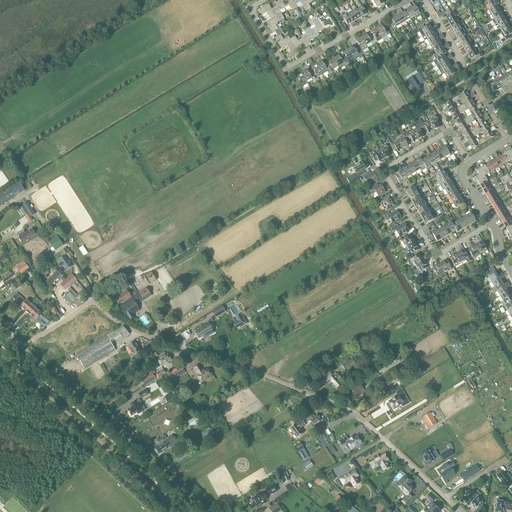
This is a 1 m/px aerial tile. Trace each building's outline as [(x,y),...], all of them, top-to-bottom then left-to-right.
[(292,0),(286,0),(284,2),(282,0),(281,0),(280,1),(284,8),(289,6),(292,10),(297,7),(295,5),(292,0)] [(292,0),(295,5),(300,2),(305,11),(310,8),(308,4),(305,0),(292,0)] [(495,0),(488,4),(490,8),(490,9),(496,5),(496,6),(498,4),(495,0)] [(272,9),(271,9),(276,17),(277,19),(282,20),(284,19),(279,11),(284,8),(280,1),(279,1),(277,3),(278,5),(272,9)] [(276,17),(271,9),(272,9),(271,9),(269,4),(259,10),(262,15),(262,16),(266,13),(267,13),(271,20),(276,17)] [(490,9),(488,10),(489,13),(491,15),(498,10),(496,6),(496,5),(490,9)] [(417,9),(415,6),(411,9),(415,16),(417,19),(421,16),(419,13),(422,12),(419,7),(417,9)] [(362,7),(357,10),(361,17),(367,14),(362,7)] [(415,16),(411,9),(406,11),(410,19),(415,16)] [(357,20),(361,17),(357,10),(353,13),(352,13),(357,20)] [(498,10),(491,15),(493,19),(493,20),(501,15),(501,14),(498,10)] [(352,13),(353,13),(352,11),(347,14),(352,23),(357,20),(352,13)] [(406,22),(410,19),(406,11),(401,14),(406,22)] [(348,25),(348,26),(352,23),(347,14),(346,13),(339,17),(342,22),(344,21),(345,21),(348,25)] [(454,13),(445,18),(448,23),(457,18),(454,13)] [(397,17),(401,25),(406,22),(401,14),(397,17)] [(493,20),(491,21),(494,25),(494,26),(504,19),(501,15),(493,20)] [(323,29),(330,25),(331,25),(332,27),(332,28),(335,26),(333,23),(330,18),(325,21),(322,16),(317,19),(323,29)] [(275,31),(276,34),(282,30),(280,28),(277,23),(282,20),(277,19),(276,17),(271,20),(266,23),(272,32),(272,33),(275,31)] [(392,20),(392,21),(390,23),(395,31),(396,30),(397,28),(397,27),(401,25),(397,17),(392,20)] [(457,18),(448,23),(451,27),(451,28),(459,23),(457,18)] [(315,38),(318,36),(317,33),(323,29),(317,19),(312,22),(314,25),(309,28),(315,38)] [(504,19),(494,26),(497,30),(499,29),(507,24),(504,19)] [(459,23),(451,28),(454,32),(465,25),(462,21),(459,23)] [(507,24),(499,29),(502,34),(510,29),(507,24)] [(432,30),(429,25),(424,28),(423,25),(417,29),(421,36),(437,27),(436,25),(433,27),(434,29),(432,30)] [(465,25),(454,32),(456,36),(457,37),(468,30),(467,30),(465,25)] [(389,34),(386,29),(385,30),(384,30),(383,29),(382,27),(381,26),(376,29),(382,39),(387,36),(387,35),(389,34)] [(438,29),(437,27),(421,36),(424,41),(435,35),(433,32),(434,32),(434,31),(438,29)] [(311,41),(315,38),(309,28),(304,31),(305,33),(301,36),(302,38),(307,46),(310,45),(309,43),(308,42),(311,41)] [(374,36),(371,38),(374,43),(376,41),(377,42),(382,39),(376,29),(371,32),(374,36)] [(504,39),(501,41),(502,43),(511,38),(509,35),(511,33),(511,32),(510,29),(502,34),(501,34),(504,39)] [(286,45),(291,42),(289,39),(288,37),(283,40),(280,35),(283,33),(282,30),(276,34),(278,36),(275,38),(281,48),(286,45)] [(468,30),(457,37),(459,41),(460,41),(470,35),(468,30)] [(366,35),(365,34),(362,36),(362,37),(361,38),(366,45),(370,42),(372,44),(374,43),(371,38),(369,39),(367,35),(366,35)] [(437,39),(435,35),(424,41),(427,46),(437,39)] [(470,35),(460,41),(462,46),(471,41),(470,41),(469,39),(472,37),(470,35)] [(306,47),(307,46),(302,38),(301,36),(296,39),(295,36),(289,39),(291,42),(295,49),(296,50),(296,49),(303,45),(304,48),(306,47)] [(361,48),(358,50),(363,58),(365,56),(366,54),(364,51),(367,48),(367,47),(366,45),(361,38),(356,41),(359,46),(361,48)] [(440,44),(437,39),(427,46),(430,44),(432,49),(440,44)] [(471,41),(462,46),(465,50),(465,51),(473,46),(471,41)] [(296,50),(295,49),(291,42),(286,45),(291,52),(286,55),(289,60),(299,54),(296,49),(296,50)] [(441,46),(440,44),(432,49),(435,53),(448,46),(447,44),(443,46),(442,46),(441,46)] [(473,46),(465,51),(468,55),(479,49),(476,44),(473,46)] [(448,46),(435,53),(433,55),(436,59),(438,58),(443,55),(446,54),(444,51),(445,50),(449,47),(448,46)] [(355,49),(353,47),(348,50),(354,59),(354,60),(360,56),(361,58),(363,57),(363,58),(358,50),(356,51),(355,49)] [(479,49),(468,55),(471,60),(475,57),(476,60),(477,60),(483,56),(479,49)] [(346,57),(343,59),(348,66),(350,64),(349,63),(354,60),(354,59),(348,50),(343,53),(345,55),(346,57)] [(438,58),(436,59),(433,61),(436,66),(451,56),(450,55),(445,58),(443,55),(438,58)] [(339,56),(338,56),(334,59),(338,66),(339,69),(344,66),(345,67),(348,66),(343,59),(341,60),(339,56)] [(451,56),(436,66),(439,70),(441,69),(448,64),(447,62),(452,58),(451,56)] [(329,68),(328,68),(331,73),(334,72),(333,70),(338,66),(334,59),(329,62),(329,63),(327,65),(328,68),(329,68)] [(321,61),(316,64),(322,75),(327,72),(329,75),(331,73),(328,68),(326,69),(322,62),(321,62),(321,61)] [(316,64),(312,67),(312,68),(313,70),(314,72),(312,74),(315,79),(317,78),(322,75),(316,64)] [(441,75),(444,73),(456,66),(455,64),(452,66),(450,67),(448,64),(441,69),(439,70),(441,74),(441,75)] [(457,68),(456,66),(444,73),(446,78),(454,74),(452,71),(457,68)] [(312,74),(310,75),(307,71),(306,72),(306,70),(302,73),(303,74),(302,74),(306,82),(311,79),(312,81),(315,79),(312,74)] [(302,74),(301,75),(301,73),(297,76),(298,77),(297,77),(299,81),(297,83),(300,88),(307,84),(306,82),(302,74)] [(418,74),(407,81),(411,87),(410,88),(412,92),(414,91),(415,93),(421,89),(419,85),(420,84),(424,82),(418,74)] [(507,74),(502,77),(507,85),(511,82),(507,74)] [(507,85),(502,77),(498,80),(502,87),(507,85)] [(497,78),(492,81),(492,80),(498,90),(502,87),(498,80),(497,78)] [(498,90),(492,80),(484,85),(487,90),(490,89),(493,93),(498,90)] [(462,101),(469,97),(466,91),(455,98),(457,101),(461,99),(462,101)] [(469,97),(462,101),(464,104),(460,107),(462,109),(473,103),(469,97)] [(457,101),(455,98),(444,104),(448,110),(454,106),(453,104),(457,101)] [(476,108),(473,103),(462,109),(464,113),(468,110),(469,113),(476,108)] [(456,109),(454,106),(448,110),(451,116),(462,109),(460,107),(456,109)] [(476,108),(469,113),(471,116),(467,118),(469,120),(480,114),(476,108)] [(462,109),(451,116),(455,121),(461,117),(460,115),(464,113),(462,109)] [(483,120),(480,114),(469,120),(471,124),(475,122),(476,124),(483,120)] [(431,119),(428,122),(433,131),(439,128),(436,123),(438,121),(435,116),(431,118),(431,119)] [(461,117),(455,121),(458,127),(469,120),(467,118),(463,120),(461,117)] [(471,124),(469,120),(458,127),(461,133),(468,129),(467,126),(471,124)] [(478,127),(474,129),(476,132),(486,125),(483,120),(476,124),(478,127)] [(422,123),(420,125),(423,130),(426,129),(428,134),(430,133),(430,134),(434,132),(433,131),(428,122),(423,124),(422,123)] [(423,130),(420,125),(417,127),(417,128),(412,131),(418,140),(423,137),(420,132),(423,130)] [(486,125),(476,132),(478,135),(481,133),(483,135),(490,131),(486,125)] [(470,132),(468,129),(461,133),(465,138),(476,132),(474,129),(470,132)] [(407,133),(404,134),(407,140),(410,138),(413,143),(418,140),(412,131),(408,134),(407,133)] [(485,138),(481,140),(483,143),(493,137),(490,131),(483,135),(485,138)] [(476,132),(465,138),(468,144),(475,140),(473,138),(478,135),(476,132)] [(407,140),(404,134),(401,136),(402,137),(397,140),(403,149),(408,146),(405,141),(407,140)] [(397,140),(395,137),(393,138),(392,139),(394,141),(391,142),(389,144),(392,149),(395,147),(395,149),(398,152),(403,149),(397,140)] [(477,143),(475,140),(468,144),(472,150),(483,143),(481,140),(477,143)] [(379,150),(384,159),(389,156),(386,152),(389,150),(386,144),(383,146),(384,147),(379,150)] [(440,150),(444,157),(449,154),(450,156),(453,154),(449,147),(446,149),(445,147),(440,150)] [(508,152),(503,155),(508,162),(511,159),(511,150),(511,149),(511,148),(511,147),(507,149),(508,152)] [(384,159),(379,150),(375,152),(375,151),(370,154),(374,161),(377,159),(379,162),(380,162),(381,163),(384,161),(384,160),(384,159)] [(444,157),(440,150),(435,152),(440,160),(444,157)] [(435,152),(430,155),(435,163),(440,160),(435,152)] [(430,155),(426,158),(430,166),(435,163),(430,155)] [(503,155),(499,157),(503,165),(508,162),(503,155)] [(499,157),(494,160),(499,168),(503,165),(499,157)] [(420,158),(420,159),(426,169),(430,166),(426,158),(422,161),(420,158)] [(426,169),(420,159),(415,162),(420,169),(421,171),(426,169)] [(494,160),(489,163),(494,171),(499,168),(494,160)] [(360,172),(365,169),(361,162),(352,167),(354,170),(354,171),(354,172),(355,173),(350,176),(353,180),(355,179),(359,177),(362,175),(360,172)] [(415,162),(410,164),(415,172),(420,169),(415,162)] [(489,163),(485,166),(489,173),(494,171),(489,163)] [(410,164),(406,167),(411,175),(415,172),(410,164)] [(475,176),(472,178),(475,182),(477,181),(480,186),(487,181),(484,176),(489,173),(485,166),(480,169),(479,166),(478,167),(474,169),(476,171),(477,171),(479,174),(479,175),(475,177),(475,176)] [(406,167),(401,170),(406,178),(411,175),(406,167)] [(401,170),(396,173),(398,176),(395,177),(400,185),(407,180),(406,178),(401,170)] [(439,181),(446,176),(443,171),(436,176),(439,181)] [(362,175),(359,177),(362,181),(364,179),(368,185),(377,180),(373,172),(366,176),(364,174),(362,175)] [(449,180),(446,176),(439,181),(437,182),(440,186),(449,180)] [(449,180),(440,186),(442,191),(444,190),(452,185),(449,180)] [(18,181),(0,193),(0,206),(16,196),(15,194),(19,192),(23,189),(20,184),(18,181)] [(487,181),(480,186),(482,190),(490,186),(487,181)] [(385,193),(380,185),(375,188),(374,185),(368,189),(371,194),(375,192),(378,197),(385,193)] [(452,185),(444,190),(447,194),(455,190),(452,185)] [(490,186),(482,190),(485,195),(493,190),(490,186)] [(408,197),(416,192),(413,187),(405,191),(408,197)] [(458,194),(455,190),(447,194),(450,199),(458,194)] [(493,190),(485,195),(488,199),(496,195),(493,190)] [(419,196),(416,192),(408,197),(411,201),(419,196)] [(458,194),(450,199),(453,204),(460,199),(458,194)] [(419,197),(419,196),(411,201),(414,206),(422,201),(424,199),(422,195),(419,197)] [(496,195),(488,199),(491,204),(499,199),(496,195)] [(393,205),(388,198),(381,203),(385,210),(393,205)] [(463,204),(460,199),(453,204),(456,208),(463,204)] [(499,199),(491,204),(494,209),(501,204),(499,199)] [(425,206),(422,201),(414,206),(417,210),(425,206)] [(27,202),(23,205),(24,206),(28,213),(28,214),(30,217),(31,217),(35,214),(27,202)] [(501,204),(494,209),(496,213),(504,209),(501,204)] [(425,206),(417,210),(420,215),(427,210),(425,206)] [(430,209),(427,210),(420,215),(422,220),(433,214),(430,209)] [(504,209),(496,213),(499,218),(507,213),(504,209)] [(400,218),(396,211),(390,215),(388,212),(383,215),(386,221),(389,219),(392,223),(400,218)] [(470,213),(466,216),(470,224),(475,221),(470,213)] [(433,214),(422,220),(425,224),(435,218),(433,214)] [(508,215),(500,220),(503,224),(511,220),(508,215)] [(466,216),(461,219),(466,227),(470,224),(466,216)] [(466,227),(461,219),(456,222),(461,229),(466,227)] [(511,221),(511,220),(503,224),(506,229),(511,225),(511,221)] [(451,222),(446,225),(451,233),(455,230),(456,232),(451,222)] [(451,222),(456,232),(461,229),(456,222),(452,224),(451,222)] [(408,231),(404,224),(398,228),(396,224),(390,228),(392,232),(395,230),(399,237),(408,231)] [(451,233),(446,225),(441,228),(446,236),(451,233)] [(446,236),(441,228),(437,231),(441,239),(446,236)] [(19,238),(23,243),(31,237),(36,234),(32,229),(28,231),(25,234),(23,232),(18,235),(20,237),(19,238)] [(441,239),(437,231),(436,230),(435,230),(432,232),(432,233),(437,241),(441,239)] [(406,248),(414,243),(412,239),(413,238),(411,235),(401,241),(406,248)] [(58,238),(55,240),(50,243),(53,248),(52,249),(53,252),(55,250),(63,246),(58,238)] [(479,244),(475,246),(480,254),(487,250),(481,241),(478,243),(479,244)] [(409,255),(410,255),(419,249),(417,246),(416,247),(414,243),(406,248),(408,252),(408,253),(409,255)] [(480,254),(475,246),(471,249),(470,247),(467,249),(473,259),(474,260),(476,258),(476,257),(480,254)] [(460,252),(456,254),(461,263),(465,260),(467,263),(470,261),(463,249),(460,251),(460,252)] [(421,256),(420,253),(410,259),(410,260),(408,261),(412,267),(411,268),(414,266),(415,266),(423,261),(420,257),(421,256)] [(461,263),(456,254),(452,257),(452,256),(449,257),(454,267),(461,263)] [(64,256),(59,259),(61,263),(59,264),(61,267),(63,265),(67,270),(71,266),(69,263),(70,262),(69,260),(67,261),(64,256)] [(439,265),(444,273),(451,269),(445,259),(442,261),(443,262),(439,265)] [(425,265),(423,261),(415,266),(419,273),(424,270),(427,268),(428,267),(426,264),(425,265)] [(18,269),(14,272),(15,274),(19,272),(19,271),(21,274),(22,274),(29,269),(26,264),(18,269)] [(432,268),(433,271),(431,272),(432,274),(434,272),(438,277),(444,273),(439,265),(435,267),(435,266),(432,268)] [(495,270),(489,274),(490,277),(489,278),(492,282),(503,275),(502,273),(498,276),(495,270)] [(56,271),(43,285),(48,289),(57,279),(59,280),(63,277),(61,275),(56,271)] [(10,272),(1,278),(4,282),(13,276),(10,272)] [(152,273),(146,277),(150,283),(156,279),(152,273)] [(492,282),(489,284),(492,288),(502,282),(501,280),(506,276),(505,274),(504,275),(503,275),(492,282)] [(72,275),(60,284),(65,290),(76,280),(72,275)] [(14,282),(12,284),(13,285),(16,289),(18,287),(22,283),(18,279),(14,282)] [(502,282),(492,288),(495,293),(497,292),(509,284),(508,282),(504,285),(502,282)] [(509,284),(497,292),(500,296),(508,291),(506,289),(510,286),(509,284)] [(419,285),(415,287),(419,294),(423,292),(419,285)] [(65,300),(70,305),(76,300),(77,299),(82,295),(86,292),(84,289),(77,295),(70,288),(67,290),(69,292),(71,294),(68,296),(65,300)] [(147,288),(139,294),(142,299),(143,300),(151,294),(147,288)] [(120,292),(116,294),(113,296),(119,305),(131,297),(127,291),(121,294),(120,292)] [(508,291),(500,296),(503,301),(511,295),(511,292),(509,294),(508,291)] [(169,298),(164,292),(152,300),(156,307),(169,298)] [(25,302),(23,300),(23,299),(17,293),(15,295),(29,308),(32,305),(26,300),(25,302)] [(134,318),(132,315),(139,310),(138,308),(136,305),(140,303),(142,306),(145,305),(141,299),(142,299),(139,294),(128,300),(130,302),(128,303),(127,303),(124,305),(125,306),(121,309),(122,310),(121,311),(122,312),(123,312),(125,315),(129,321),(130,320),(131,320),(133,319),(133,318),(134,318)] [(29,308),(15,295),(12,298),(15,300),(14,302),(20,307),(26,312),(29,308)] [(503,301),(501,302),(504,306),(504,307),(511,301),(511,298),(511,297),(511,295),(503,301)] [(37,299),(32,305),(29,308),(34,312),(37,309),(34,306),(39,301),(37,299)] [(504,306),(502,307),(505,312),(507,311),(511,307),(511,301),(504,307),(504,306)] [(162,308),(159,304),(156,307),(151,310),(153,313),(162,308)] [(222,306),(212,312),(216,318),(226,312),(222,306)] [(26,312),(28,314),(26,316),(25,315),(21,319),(21,318),(16,324),(20,328),(26,322),(28,320),(31,316),(31,317),(31,316),(34,312),(29,308),(26,312)] [(37,309),(34,312),(47,324),(49,322),(43,317),(40,315),(42,313),(37,309)] [(31,316),(31,317),(38,323),(39,321),(42,324),(39,327),(41,329),(41,330),(44,328),(44,327),(45,326),(45,327),(47,324),(34,312),(31,316)] [(144,314),(138,318),(139,320),(140,322),(141,324),(142,325),(143,327),(144,328),(151,324),(150,323),(149,321),(147,317),(147,318),(145,316),(144,314)] [(235,318),(237,321),(233,323),(236,328),(242,325),(245,323),(240,315),(235,318)] [(205,336),(213,331),(208,323),(199,328),(200,329),(195,332),(199,338),(204,335),(205,336)] [(119,329),(118,331),(121,337),(123,335),(126,337),(129,334),(123,326),(122,327),(119,329)] [(107,336),(76,355),(84,368),(85,369),(116,351),(111,343),(107,336)] [(135,341),(127,347),(131,352),(133,356),(141,351),(135,341)] [(161,367),(171,361),(167,354),(166,355),(164,352),(156,357),(158,360),(157,360),(158,360),(155,362),(156,364),(155,364),(157,366),(158,368),(159,370),(162,368),(161,367)] [(352,359),(349,361),(347,359),(339,365),(340,366),(342,365),(345,370),(354,364),(352,359)] [(379,372),(389,365),(387,362),(377,369),(379,372)] [(361,368),(358,363),(353,366),(356,371),(361,368)] [(208,369),(204,372),(202,371),(202,370),(199,365),(193,368),(198,376),(197,376),(201,383),(207,380),(210,378),(212,376),(208,369)] [(391,369),(385,373),(364,387),(368,392),(394,374),(391,369)] [(153,376),(156,380),(159,377),(165,373),(164,370),(157,374),(157,373),(156,374),(153,376)] [(341,377),(340,375),(338,373),(337,373),(337,374),(333,370),(333,371),(332,372),(333,374),(335,375),(334,376),(335,377),(336,378),(338,380),(341,377)] [(340,385),(329,372),(320,380),(324,384),(329,380),(330,380),(332,382),(333,382),(333,383),(331,384),(336,389),(340,385)] [(142,381),(146,386),(156,380),(153,376),(153,374),(142,381)] [(162,380),(156,383),(159,388),(163,386),(165,384),(162,380)] [(364,391),(362,389),(358,384),(347,394),(352,401),(358,396),(359,396),(364,391)] [(398,397),(389,402),(393,409),(401,404),(402,406),(406,404),(402,398),(406,396),(401,389),(396,392),(398,397)] [(148,395),(145,391),(139,395),(141,399),(148,395)] [(169,395),(164,397),(167,402),(173,398),(170,394),(169,395)] [(132,416),(137,413),(138,414),(143,412),(140,407),(143,405),(139,400),(130,405),(132,407),(128,410),(132,416)] [(307,406),(302,409),(303,411),(305,414),(309,420),(310,420),(313,425),(321,420),(317,415),(315,417),(312,413),(314,412),(310,407),(309,408),(307,406)] [(431,412),(422,417),(429,428),(437,423),(431,412)] [(191,426),(200,420),(199,419),(198,420),(197,417),(189,422),(191,426)] [(305,418),(302,420),(289,429),(292,432),(290,433),(293,437),(294,435),(296,438),(298,437),(299,437),(301,436),(301,435),(303,434),(300,429),(305,425),(305,424),(310,421),(306,417),(304,418),(305,418)] [(210,429),(203,434),(205,438),(213,434),(210,429)] [(327,446),(323,439),(326,444),(331,441),(328,436),(325,437),(323,433),(320,434),(317,436),(324,447),(327,446)] [(160,444),(155,448),(159,454),(177,442),(172,435),(167,438),(167,439),(165,436),(164,436),(164,437),(163,435),(160,437),(160,438),(159,439),(158,438),(156,439),(157,440),(159,443),(160,442),(161,444),(160,444)] [(356,437),(354,438),(354,437),(350,439),(350,440),(349,441),(346,436),(338,441),(341,447),(345,444),(349,450),(351,449),(356,447),(360,445),(359,444),(361,443),(357,436),(356,437)] [(303,453),(301,449),(303,448),(300,443),(295,446),(298,451),(303,460),(304,459),(305,460),(308,458),(306,455),(304,456),(303,453)] [(439,457),(439,456),(437,454),(436,456),(434,457),(433,455),(432,453),(431,454),(429,450),(423,454),(425,457),(424,458),(426,462),(427,461),(429,464),(435,460),(439,457)] [(445,452),(445,453),(448,458),(453,455),(450,450),(445,452)] [(376,460),(370,463),(374,469),(376,471),(381,472),(384,470),(384,471),(389,467),(386,462),(388,460),(385,454),(379,458),(379,457),(375,459),(376,460)] [(448,465),(447,463),(441,467),(445,472),(440,475),(444,482),(455,475),(451,468),(452,468),(455,466),(453,462),(448,465)] [(468,479),(480,471),(477,465),(464,473),(468,479)] [(287,478),(291,475),(290,474),(292,473),(291,469),(288,471),(288,470),(284,472),(287,478)] [(354,471),(340,480),(335,482),(338,487),(343,485),(350,481),(353,487),(359,484),(355,478),(358,476),(354,471)] [(511,478),(510,476),(508,478),(505,475),(503,471),(497,476),(506,487),(511,481),(511,478)] [(314,482),(317,485),(323,479),(320,476),(314,482)] [(408,478),(406,477),(397,485),(403,491),(403,492),(407,496),(402,501),(405,505),(413,497),(410,494),(414,489),(409,484),(411,482),(410,480),(408,478)] [(266,489),(265,489),(267,492),(264,493),(263,492),(263,493),(260,494),(259,494),(256,496),(253,498),(254,500),(253,500),(255,505),(256,504),(257,505),(267,499),(267,500),(267,499),(266,496),(268,495),(269,495),(276,491),(273,485),(266,489)] [(472,488),(470,490),(462,499),(463,501),(463,502),(465,504),(466,503),(467,505),(471,500),(473,502),(472,502),(476,506),(483,499),(480,496),(478,498),(477,497),(480,494),(476,491),(472,488)] [(429,510),(430,511),(438,511),(440,511),(434,505),(431,503),(435,499),(429,494),(426,497),(430,501),(430,502),(430,503),(426,507),(429,510)] [(393,505),(389,503),(387,500),(383,503),(389,510),(390,511),(391,511),(393,509),(395,508),(393,505)] [(494,505),(494,506),(494,507),(495,508),(494,511),(502,511),(504,508),(507,509),(506,510),(511,510),(511,503),(504,503),(505,502),(497,500),(496,504),(495,504),(494,505)] [(358,511),(348,503),(344,507),(349,511),(358,511)]
